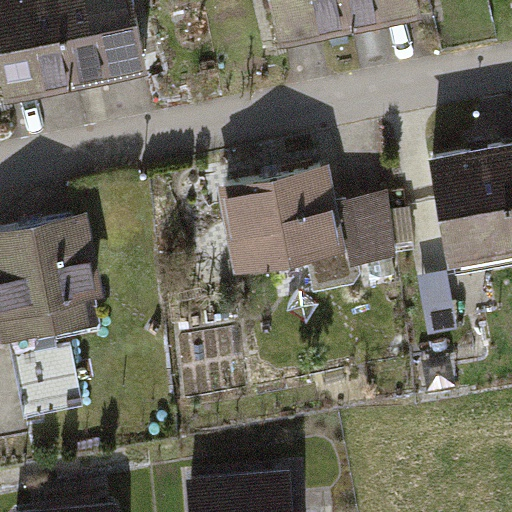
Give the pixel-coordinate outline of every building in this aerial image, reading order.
[(68,0),(0,0),(0,50),(8,91),(84,74),(68,0)] [(138,0),(68,0),(84,74),(151,60),(138,0)] [(350,0),(272,0),(279,35),(355,18),(350,0)] [(421,0),(350,0),(355,18),(423,4),(421,0)] [(511,131),(501,134),(511,191),(511,131)] [(511,191),(501,134),(428,147),(449,253),(511,241),(511,191)] [(330,155),(217,178),(234,262),(347,240),(338,194),(330,155)] [(386,185),(338,194),(347,240),(350,258),(398,249),(386,185)] [(88,205),(0,221),(0,333),(1,337),(89,320),(83,292),(104,288),(88,205)] [(296,511),(291,461),(188,471),(192,511),(296,511)] [(117,511),(116,495),(13,504),(13,511),(117,511)]
